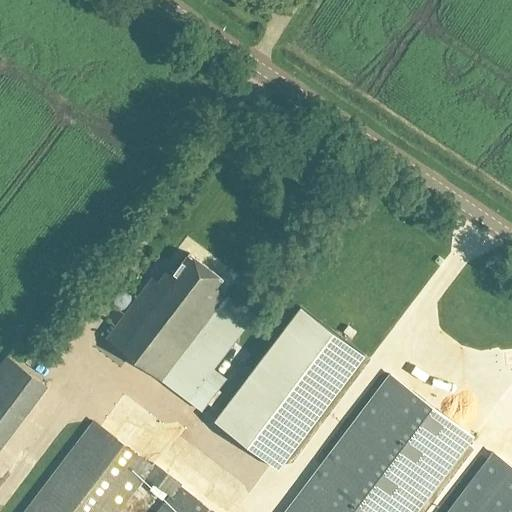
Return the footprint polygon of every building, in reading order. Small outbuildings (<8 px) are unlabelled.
[(161,380),(225,297),(214,288),(222,278),(190,253),(175,272),(169,268),(158,282),(152,278),(106,338),(161,380)] [(300,308),(213,421),(277,470),(363,357),(300,308)] [(359,321),(351,333),(363,341),(371,329),(359,321)] [(0,446),(47,385),(8,355),(0,365),(0,446)] [(415,511),(472,437),(392,375),(287,511),(415,511)] [(213,511),(180,486),(181,484),(154,464),(152,465),(94,421),(25,511),(117,511),(145,476),(170,495),(156,511),(213,511)] [(199,464),(192,470),(207,487),(214,481),(199,464)]
